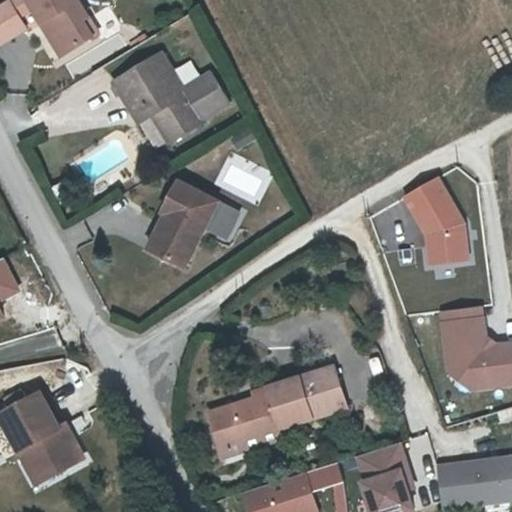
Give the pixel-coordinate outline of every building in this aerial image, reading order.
[(26,0),(0,15),(0,50),(29,34),(22,22),(37,13),(46,28),(52,24),(57,32),(51,35),(64,59),(94,42),(84,24),(91,21),(78,0),(26,0)] [(99,9),(100,35),(115,35),(114,9),(99,9)] [(84,24),(94,42),(101,38),(91,21),(84,24)] [(52,24),(46,28),(51,35),(57,32),(52,24)] [(229,103),(211,73),(183,91),(162,56),(115,84),(134,116),(147,108),(153,117),(168,143),(202,123),(200,120),(229,103)] [(147,108),(134,116),(138,124),(153,117),(147,108)] [(396,195),(436,269),(474,249),(435,174),(396,195)] [(157,226),(155,229),(164,234),(153,253),(181,268),(217,205),(176,184),(160,213),(156,213),(151,223),(157,226)] [(164,234),(155,229),(144,248),(153,253),(164,234)] [(446,392),(511,385),(511,337),(485,341),(482,305),(438,309),(446,392)] [(225,449),(246,442),(280,431),(353,409),(340,367),(273,388),(274,398),(259,402),(237,409),(215,416),(225,449)] [(274,398),(273,388),(256,394),(259,402),(274,398)] [(436,403),(427,388),(415,396),(423,410),(436,403)] [(0,412),(19,448),(30,442),(48,475),(84,455),(65,421),(59,425),(40,390),(0,411),(0,412)] [(285,442),(280,431),(246,442),(225,449),(228,459),(250,452),(285,442)] [(398,439),(348,457),(367,511),(401,511),(412,508),(406,489),(414,486),(398,439)] [(30,442),(19,448),(37,480),(48,475),(30,442)] [(511,452),(511,450),(432,463),(440,511),(511,499),(511,452)] [(136,455),(125,460),(134,478),(145,473),(136,455)] [(336,460),(237,490),(243,511),(316,511),(309,488),(341,479),(336,460)]
